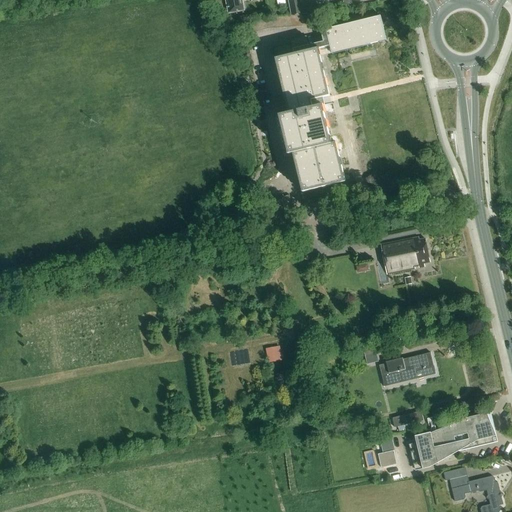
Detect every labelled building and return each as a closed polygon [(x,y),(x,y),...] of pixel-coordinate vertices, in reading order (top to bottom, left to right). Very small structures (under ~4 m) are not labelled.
[(226,0),(229,13),(244,10),(241,0),(226,0)] [(298,0),(291,0),(288,1),(291,16),(302,13),(298,0)] [(298,0),(302,13),(303,15),(317,13),(314,0),(298,0)] [(344,0),(332,0),(316,3),(317,11),(345,6),(344,0)] [(303,45),(298,46),(292,47),(294,52),(291,53),(286,54),(281,55),(275,56),(289,113),(280,115),(289,155),(294,154),(303,193),(300,193),(303,205),(324,200),(322,188),(345,182),(336,143),(331,144),(322,106),(321,106),(320,98),(329,96),(320,56),(387,41),(381,17),(321,31),(323,40),(308,43),(303,45)] [(289,196),(283,197),(286,209),(292,208),(289,196)] [(283,197),(277,199),(280,211),(286,209),(283,197)] [(280,211),(277,199),(272,200),(274,212),(280,211)] [(274,212),(272,200),(266,202),(269,214),(274,212)] [(266,202),(259,203),(262,215),(269,214),(266,202)] [(232,238),(252,233),(247,213),(228,217),(232,238)] [(387,276),(415,270),(415,267),(419,266),(419,269),(425,268),(424,265),(430,263),(425,240),(419,241),(418,238),(381,246),(387,276)] [(280,346),(271,348),(274,362),(283,360),(280,346)] [(384,388),(436,375),(431,354),(430,354),(403,361),(403,359),(386,363),(387,365),(380,367),(380,366),(379,366),(384,388)] [(393,419),(395,427),(411,423),(423,420),(421,411),(392,418),(393,419)] [(437,432),(433,418),(427,419),(430,431),(415,435),(417,443),(409,445),(415,469),(437,463),(437,464),(438,464),(458,452),(465,450),(465,451),(466,451),(463,442),(469,441),(470,443),(492,438),(493,439),(493,438),(487,412),(486,412),(487,414),(464,420),(437,432)] [(395,451),(391,435),(380,438),(383,453),(395,451)] [(397,464),(394,451),(391,451),(383,453),(378,454),(381,467),(397,464)] [(466,497),(465,494),(477,491),(480,492),(487,491),(490,505),(482,507),(480,509),(480,511),(499,511),(500,510),(499,506),(503,505),(498,482),(495,483),(494,478),(492,476),(469,482),(465,468),(444,473),(446,481),(449,480),(455,502),(464,499),(466,497)]
